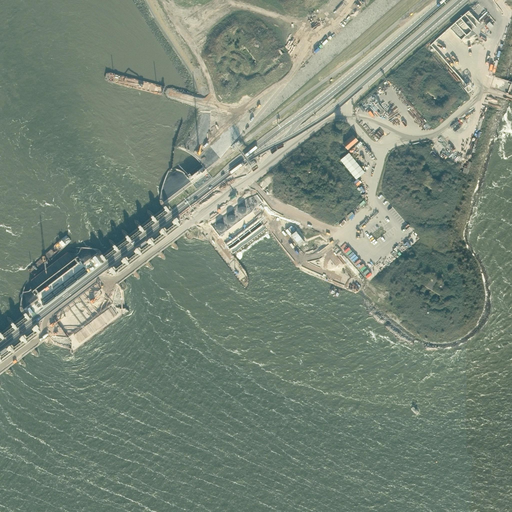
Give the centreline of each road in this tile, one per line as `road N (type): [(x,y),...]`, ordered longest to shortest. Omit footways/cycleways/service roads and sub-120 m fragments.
road 1 (motorway): [(0,368),(184,227),(455,0)]
road 2 (motorway): [(441,0),(0,346)]
